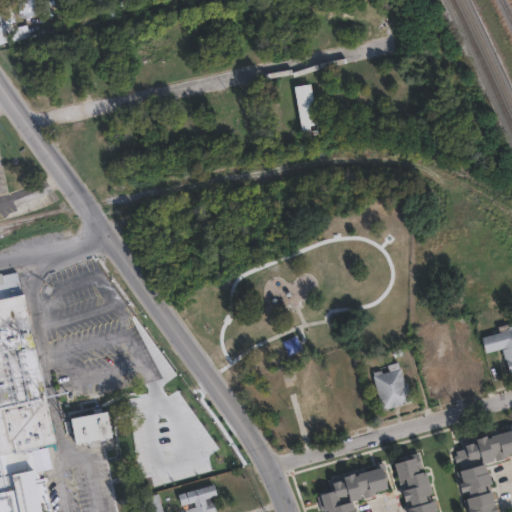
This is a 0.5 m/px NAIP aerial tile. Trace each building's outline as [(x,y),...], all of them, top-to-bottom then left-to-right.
[(0,0),(1,0),(13,35),(0,38),(0,0)] [(31,0),(33,11),(15,13),(13,0),(31,0)] [(303,78),(303,81),(308,79),(316,126),(299,129),(291,80),(303,78)] [(254,102),(238,105),(240,117),(256,115),(254,102)] [(0,511),(0,278),(15,275),(50,445),(9,453),(12,465),(3,466),(6,478),(9,477),(16,511),(0,511)] [(511,317),(511,368),(506,371),(497,343),(483,348),(478,332),(495,326),(493,321),(503,318),(504,320),(511,317)] [(434,340),(447,335),(441,321),(429,326),(434,340)] [(301,349),(289,355),(282,342),(294,336),(301,349)] [(436,355),(437,358),(440,357),(443,366),(440,367),(444,384),(426,389),(417,361),(436,355)] [(397,362),(401,378),(403,377),(408,395),(378,404),(369,370),(397,362)] [(191,424),(161,430),(157,408),(187,403),(191,424)] [(109,430),(77,436),(73,414),(106,408),(109,430)] [(503,453),(494,456),(488,432),(511,426),(511,446),(502,450),(503,453)] [(487,481),(492,498),(487,500),(489,511),(465,511),(460,496),(464,494),(461,486),(458,488),(453,467),(457,466),(450,444),(454,443),(453,439),(483,431),(491,456),(483,458),(489,481),(487,481)] [(172,481),(167,482),(158,455),(178,448),(185,468),(170,474),(172,481)] [(413,453),(418,468),(423,466),(437,511),(406,511),(392,459),(413,453)] [(368,491),(361,493),(355,469),(378,462),(385,484),(368,488),(368,491)] [(350,497),(355,511),(322,511),(321,507),(319,507),(314,492),(332,487),(329,477),(340,474),(340,472),(352,469),(360,494),(350,497)] [(43,511),(20,511),(14,480),(36,476),(43,511)] [(205,499),(206,504),(213,502),(216,511),(212,511),(184,511),(184,509),(194,506),(192,502),(181,505),(178,494),(212,484),(216,495),(205,499)]
